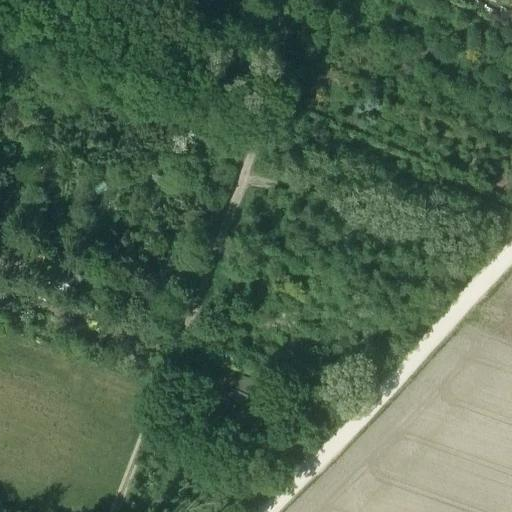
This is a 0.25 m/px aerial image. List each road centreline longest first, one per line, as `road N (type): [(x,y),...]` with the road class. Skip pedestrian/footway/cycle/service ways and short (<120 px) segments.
road 1 (track): [(277,0),(275,85),(118,511)]
road 2 (track): [(263,511),(511,248)]
